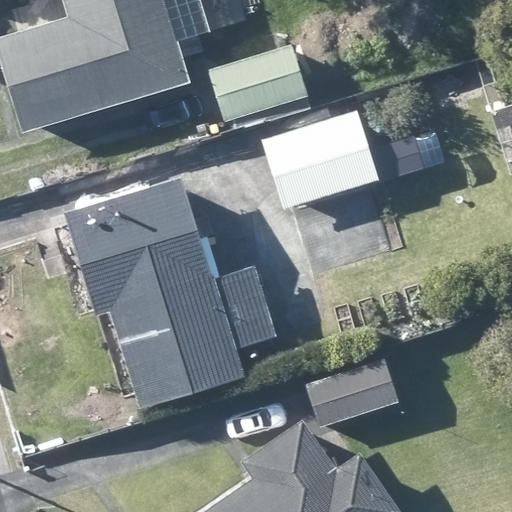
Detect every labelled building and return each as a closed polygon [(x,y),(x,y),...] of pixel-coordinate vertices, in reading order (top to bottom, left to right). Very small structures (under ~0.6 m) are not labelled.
[(0,123),(3,131),(173,77),(148,0),(44,0),(47,8),(0,23),(0,123)] [(197,70),(210,110),(213,120),(293,94),(275,39),(195,65),(197,70)] [(341,106),(247,136),(270,207),(364,178),(341,106)] [(221,344),(266,330),(244,259),(205,271),(192,229),(181,232),(162,170),(46,206),(66,272),(80,315),(93,310),(122,403),(229,369),(221,344)] [(308,425),(319,423),(389,397),(373,353),(291,381),(295,391),(308,425)] [(378,511),(382,510),(353,463),(341,447),(315,464),(295,434),(284,416),(225,455),(238,474),(180,511),(378,511)]
